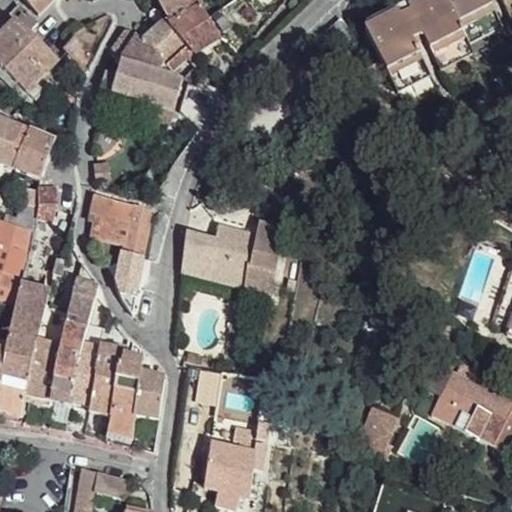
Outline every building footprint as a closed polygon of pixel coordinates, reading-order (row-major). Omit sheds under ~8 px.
[(25,0),(24,2),(39,18),(57,0),(25,0)] [(158,0),(174,26),(201,10),(195,0),(158,0)] [(511,0),(429,0),(409,11),(410,17),(401,24),(398,16),(365,32),(390,82),(422,65),(413,45),(423,39),(433,61),(465,44),(461,35),(494,17),(486,0),(498,0),(505,12),(511,7),(511,0)] [(37,20),(21,4),(3,25),(1,27),(8,33),(4,37),(45,77),(46,77),(47,75),(59,63),(52,56),(30,35),(39,26),(35,22),(37,20)] [(201,10),(174,26),(175,28),(172,30),(186,46),(188,49),(195,57),(220,41),(201,10)] [(502,34),(494,17),(461,35),(465,44),(469,50),(502,34)] [(331,38),(345,24),(342,22),(328,35),(331,38)] [(164,25),(144,43),(147,46),(165,65),(186,46),(172,30),(170,29),(166,24),(164,25)] [(346,25),(345,24),(331,38),(340,49),(355,36),(346,25)] [(0,40),(0,70),(27,95),(40,82),(45,77),(4,37),(0,40)] [(75,39),(63,53),(85,75),(93,59),(75,39)] [(144,43),(139,40),(122,65),(161,76),(165,65),(147,46),(144,43)] [(472,57),(469,50),(465,44),(433,61),(440,73),(472,57)] [(201,66),(186,51),(167,67),(173,74),(188,62),(192,66),(191,67),(195,71),(201,66)] [(118,79),(107,76),(101,91),(103,91),(100,100),(105,101),(108,93),(165,108),(174,111),(184,82),(161,76),(122,65),(118,79)] [(430,79),(422,65),(390,82),(397,95),(430,79)] [(292,122),(311,85),(292,75),(273,113),(292,122)] [(49,91),(40,82),(27,95),(29,98),(36,104),(49,91)] [(36,104),(29,98),(25,102),(32,108),(36,104)] [(174,111),(165,108),(160,123),(169,126),(174,111)] [(30,135),(0,122),(0,166),(15,171),(30,135)] [(55,145),(30,135),(15,171),(43,179),(55,145)] [(37,209),(38,191),(25,189),(22,205),(37,209)] [(57,190),(38,191),(37,209),(37,213),(37,220),(54,221),(56,208),(58,207),(57,190)] [(92,242),(95,242),(123,248),(122,252),(143,257),(153,216),(147,210),(95,197),(91,217),(96,218),(92,242)] [(6,216),(4,224),(9,226),(35,234),(37,220),(37,213),(21,209),(17,219),(6,216)] [(259,227),(285,233),(286,230),(259,224),(259,227)] [(35,234),(9,226),(3,245),(31,254),(35,234)] [(216,242),(187,236),(182,274),(273,294),(276,272),(278,272),(285,233),(259,227),(256,237),(220,229),(216,242)] [(123,248),(95,242),(115,284),(121,255),(122,252),(123,248)] [(31,254),(3,245),(0,253),(10,257),(4,276),(2,276),(0,284),(0,300),(16,306),(19,293),(21,294),(31,254)] [(139,260),(121,255),(115,284),(133,288),(139,260)] [(67,263),(60,262),(57,261),(53,276),(54,276),(63,278),(67,263)] [(82,266),(79,283),(98,288),(82,266)] [(294,292),(296,282),(289,281),(288,291),(294,292)] [(79,283),(76,282),(70,311),(62,350),(58,369),(77,374),(88,328),(99,289),(98,288),(79,283)] [(48,298),(21,294),(19,293),(16,306),(13,316),(7,345),(5,357),(7,358),(1,396),(0,395),(0,413),(23,420),(25,404),(35,344),(37,344),(46,307),(48,298)] [(70,311),(46,307),(37,344),(62,350),(70,311)] [(104,331),(88,328),(77,374),(71,404),(71,405),(90,408),(97,376),(95,375),(101,349),(104,331)] [(62,350),(37,344),(35,344),(25,404),(28,405),(50,407),(51,402),(71,405),(71,404),(77,374),(58,369),(62,350)] [(126,352),(101,349),(95,375),(97,376),(90,408),(89,413),(110,419),(114,395),(119,366),(121,367),(123,358),(125,358),(126,352)] [(189,364),(204,367),(206,358),(190,356),(189,364)] [(153,359),(144,357),(144,362),(141,376),(165,381),(164,377),(164,374),(161,369),(158,364),(153,359)] [(144,362),(125,358),(123,358),(121,367),(119,366),(114,395),(138,398),(141,376),(144,362)] [(511,442),(511,404),(437,365),(424,392),(440,400),(431,419),(504,456),(511,442)] [(266,381),(222,373),(221,376),(203,373),(197,403),(217,407),(216,422),(259,429),(261,416),(265,388),(278,390),(279,382),(266,381)] [(165,381),(141,376),(138,398),(135,418),(136,418),(159,422),(165,381)] [(274,417),(278,390),(265,388),(261,416),(274,417)] [(138,398),(114,395),(110,419),(111,420),(107,443),(131,448),(136,418),(135,418),(138,398)] [(376,434),(385,415),(371,410),(362,427),(376,434)] [(399,421),(385,415),(376,434),(390,439),(399,421)] [(249,501),(252,486),(254,470),(262,471),(265,446),(250,443),(252,431),(236,429),(234,442),(240,443),(238,450),(212,446),(205,491),(220,494),(217,508),(230,511),(236,511),(240,499),(249,501)] [(147,440),(144,451),(154,454),(156,442),(147,440)] [(98,475),(84,472),(76,511),(91,511),(94,490),(98,475)] [(133,484),(98,475),(94,490),(129,498),(133,484)] [(258,487),(252,486),(249,501),(256,502),(258,487)]
